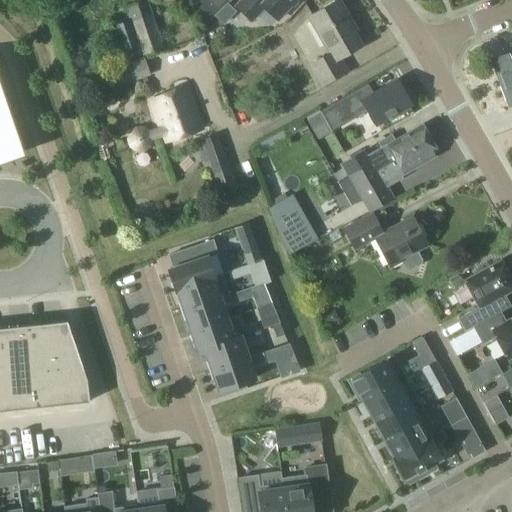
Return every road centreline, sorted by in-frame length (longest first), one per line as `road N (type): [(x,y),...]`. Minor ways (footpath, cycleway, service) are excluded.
road 1 (residential): [(342,364),(425,318),(503,467)]
road 2 (residential): [(148,275),(218,511)]
road 3 (tertiary): [(511,208),(418,44)]
road 4 (residential): [(6,285),(39,266),(48,241),(33,205),(0,192)]
